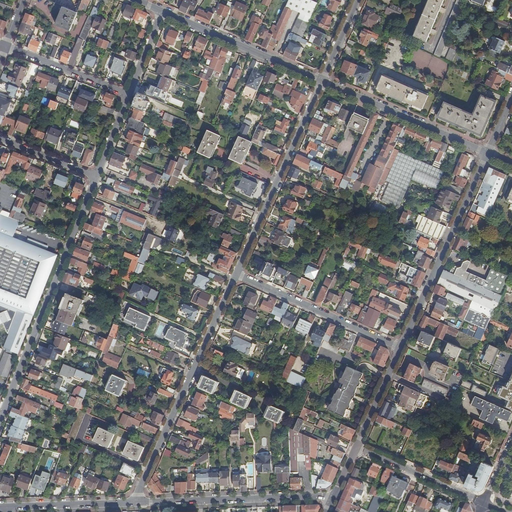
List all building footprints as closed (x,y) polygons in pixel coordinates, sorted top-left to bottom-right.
[(82,0),(78,11),(82,12),(85,4),(89,5),(90,0),(82,0)] [(183,0),(183,1),(179,10),(187,13),(189,8),(191,8),(195,10),(198,3),(191,0),(183,0)] [(303,37),(309,23),(316,7),(319,0),(288,0),(277,26),(267,48),(272,50),(276,40),(279,41),(293,11),(300,14),(292,33),(303,37)] [(342,1),(340,0),(331,0),(331,1),(328,8),(335,12),(339,5),(340,5),(342,1)] [(443,0),(428,0),(413,36),(426,42),(430,32),(431,29),(439,11),(441,8),(443,0)] [(457,0),(437,48),(443,50),(445,46),(446,44),(460,11),(462,7),(464,0),(457,0)] [(226,6),(219,3),(215,12),(227,17),(233,3),(228,2),(226,6)] [(237,2),(231,15),(239,19),(239,18),(243,19),(248,7),(237,2)] [(401,13),(403,10),(392,4),(390,8),(401,13)] [(130,6),(128,5),(123,15),(133,19),(137,10),(130,6)] [(77,13),(64,7),(56,25),(70,31),(78,13),(77,13)] [(95,7),(91,16),(96,18),(100,10),(95,7)] [(390,8),(388,7),(385,13),(389,15),(390,13),(399,17),(401,13),(390,8)] [(199,9),(195,17),(201,20),(210,23),(214,14),(209,12),(207,16),(203,15),(205,11),(199,9)] [(137,10),(133,19),(139,21),(141,16),(143,17),(147,19),(148,14),(143,12),(137,10)] [(372,13),(373,12),(368,10),(362,24),(368,27),(369,25),(374,27),(375,24),(376,24),(377,23),(378,22),(378,21),(378,19),(379,17),(374,14),(372,13)] [(25,17),(23,22),(36,27),(37,25),(33,23),(35,17),(26,14),(25,17)] [(91,16),(89,15),(79,39),(84,40),(86,41),(91,30),(96,18),(91,16)] [(330,25),(333,18),(325,15),(322,22),(320,26),(329,30),(331,26),(330,25)] [(255,23),(247,40),(252,42),(260,25),(260,26),(263,20),(259,19),(259,17),(257,16),(256,17),(253,16),(250,21),(253,23),(255,23)] [(503,24),(498,22),(487,17),(486,19),(488,20),(488,21),(492,23),(496,24),(498,26),(507,29),(507,28),(508,26),(503,24)] [(104,21),(96,18),(91,30),(93,31),(95,28),(98,29),(96,32),(101,35),(104,28),(102,27),(104,21)] [(23,22),(19,32),(25,34),(26,33),(28,33),(31,35),(32,31),(30,30),(31,28),(36,30),(36,27),(23,22)] [(253,23),(246,39),(247,40),(255,23),(253,23)] [(262,46),(267,48),(277,26),(273,25),(271,31),(272,31),(271,34),(268,33),(269,31),(264,28),(260,37),(265,39),(262,46)] [(113,26),(108,38),(113,40),(118,28),(113,26)] [(30,44),(28,48),(34,50),(37,52),(40,43),(34,41),(36,36),(35,36),(38,29),(38,28),(36,27),(36,30),(33,37),(30,44)] [(379,35),(365,28),(364,31),(363,31),(361,35),(363,36),(360,43),(367,46),(371,36),(377,39),(379,35)] [(139,37),(143,39),(147,31),(142,30),(139,37)] [(179,33),(170,30),(166,42),(174,45),(179,33)] [(191,33),(189,32),(185,40),(186,41),(186,42),(188,43),(188,41),(190,42),(194,34),(191,33)] [(59,36),(50,33),(47,41),(55,45),(59,36)] [(284,56),(295,61),(301,47),(290,42),(292,39),(297,42),(297,41),(306,44),(307,41),(302,38),(303,37),(292,33),(289,34),(285,42),(289,44),(284,56)] [(315,37),(313,42),(322,45),(324,41),(323,41),(324,37),(317,34),(315,37)] [(202,38),(200,37),(196,47),(203,50),(202,51),(201,51),(196,63),(199,64),(199,63),(204,52),(209,41),(202,38)] [(494,58),(498,59),(505,41),(495,37),(493,41),(492,41),(491,44),(492,44),(489,49),(490,49),(488,55),(494,58)] [(84,40),(79,39),(79,38),(77,44),(75,48),(73,54),(68,64),(73,66),(75,61),(84,40)] [(102,48),(105,41),(100,39),(98,44),(97,44),(96,45),(102,48)] [(169,47),(162,44),(163,43),(159,41),(157,47),(161,48),(168,51),(169,47)] [(446,44),(445,46),(451,48),(457,51),(461,52),(462,50),(449,44),(448,45),(446,44)] [(224,48),(219,45),(214,57),(219,59),(224,48)] [(168,51),(161,48),(156,60),(160,62),(168,65),(172,53),(168,51)] [(226,57),(229,50),(224,48),(219,59),(215,70),(221,73),(227,59),(226,57)] [(457,51),(451,48),(445,60),(452,63),(457,51)] [(62,62),(68,64),(73,54),(67,52),(68,51),(65,50),(61,61),(62,62)] [(123,52),(121,55),(123,56),(129,58),(135,61),(138,54),(128,50),(127,53),(123,52)] [(99,58),(88,54),(84,64),(94,69),(99,58)] [(125,70),(128,62),(114,56),(112,61),(115,62),(111,71),(115,72),(114,75),(119,77),(122,69),(125,70)] [(181,57),(180,56),(176,68),(180,70),(185,58),(184,58),(181,57)] [(210,68),(215,70),(219,59),(214,57),(210,68)] [(342,70),(354,75),(358,66),(346,61),(342,70)] [(171,66),(168,65),(160,62),(156,74),(164,77),(166,78),(171,66)] [(511,66),(511,68),(500,62),(498,63),(496,68),(511,74),(511,66)] [(10,79),(11,80),(16,82),(16,84),(20,86),(23,78),(27,69),(16,65),(15,69),(16,70),(14,75),(12,74),(10,79)] [(42,87),(47,89),(48,88),(52,78),(53,75),(49,74),(48,76),(41,73),(43,68),(40,66),(36,77),(37,77),(36,80),(43,83),(41,86),(42,87)] [(210,82),(215,70),(210,68),(204,66),(203,67),(204,68),(209,70),(207,76),(202,74),(200,78),(210,82)] [(371,71),(358,66),(354,75),(361,78),(360,81),(366,84),(371,71)] [(511,79),(511,74),(496,68),(495,67),(494,71),(493,71),(489,80),(488,80),(487,80),(485,83),(486,84),(498,90),(501,82),(503,83),(505,79),(504,78),(505,77),(511,79)] [(227,90),(232,92),(239,75),(240,75),(242,72),(241,71),(236,69),(232,77),(229,85),(227,90)] [(258,91),(264,77),(252,72),(247,86),(258,91)] [(277,76),(268,72),(264,82),(269,84),(270,82),(274,83),(277,76)] [(3,74),(1,80),(9,83),(11,80),(10,79),(5,78),(6,75),(3,74)] [(202,81),(198,91),(201,92),(205,94),(210,82),(200,78),(195,76),(194,78),(202,81)] [(429,95),(383,76),(377,89),(423,109),(429,95)] [(160,83),(158,88),(168,92),(171,86),(174,87),(176,82),(166,78),(164,77),(161,84),(160,83)] [(51,100),(56,102),(58,96),(59,92),(56,91),(60,81),(52,78),(48,88),(56,91),(53,94),(51,100)] [(81,82),(77,81),(73,91),(73,93),(72,94),(76,95),(81,82)] [(221,89),(226,92),(227,90),(229,85),(224,83),(221,89)] [(9,97),(15,99),(19,87),(11,84),(9,88),(8,88),(7,91),(11,93),(9,97)] [(285,94),(288,96),(291,90),(291,89),(292,86),(288,85),(287,86),(285,86),(284,88),(277,85),(275,90),(285,94)] [(58,96),(70,101),(72,94),(73,93),(61,88),(59,92),(58,96)] [(236,93),(235,93),(232,92),(227,90),(226,92),(226,94),(227,95),(225,101),(232,104),(232,102),(233,102),(236,93)] [(283,99),(285,94),(275,90),(273,95),(283,99)] [(293,98),(305,103),(308,97),(291,90),(288,96),(293,98)] [(201,92),(196,104),(201,105),(205,94),(201,92)] [(115,96),(107,93),(106,96),(104,95),(103,97),(105,98),(105,101),(106,101),(106,103),(107,103),(107,106),(111,107),(115,96)] [(146,97),(138,93),(135,101),(133,107),(145,112),(146,109),(148,109),(150,102),(145,100),(147,97),(146,97)] [(270,101),(271,99),(271,98),(262,94),(259,100),(267,104),(269,100),(270,101)] [(496,102),(482,96),(473,115),(445,103),(439,117),(481,135),(496,102)] [(41,104),(49,107),(51,100),(44,97),(41,104)] [(72,108),(73,109),(74,109),(75,108),(84,112),(88,102),(79,98),(76,104),(74,103),(72,108)] [(296,111),(300,113),(302,110),(305,103),(293,98),(291,103),(294,105),(293,107),(297,109),(296,111)] [(0,114),(10,118),(15,104),(0,99),(0,114)] [(49,107),(57,110),(59,103),(56,102),(51,100),(49,107)] [(339,114),(342,106),(338,105),(339,104),(338,103),(333,100),(332,102),(329,101),(326,107),(325,106),(323,110),(324,110),(324,111),(327,113),(328,112),(333,114),(333,115),(334,115),(335,114),(335,113),(339,114)] [(196,104),(194,103),(192,107),(196,109),(194,112),(179,105),(177,109),(196,117),(198,113),(201,105),(196,104)] [(115,111),(102,105),(100,110),(107,113),(107,112),(114,114),(115,111)] [(281,115),(282,111),(274,108),(268,105),(267,108),(275,112),(274,112),(281,115)] [(145,112),(133,107),(131,111),(135,112),(133,118),(141,122),(145,112)] [(353,114),(342,109),(339,118),(349,122),(353,114)] [(321,112),(317,111),(314,119),(321,122),(323,118),(319,116),(321,112)] [(376,114),(373,113),(369,122),(363,135),(350,165),(355,168),(360,156),(364,158),(364,157),(370,145),(366,144),(371,134),(373,129),(379,115),(376,114)] [(0,123),(2,118),(4,119),(2,125),(6,126),(8,122),(13,124),(17,125),(18,122),(10,118),(0,114),(0,123)] [(190,131),(193,125),(168,115),(166,121),(169,122),(190,131)] [(359,118),(354,115),(348,128),(353,131),(359,118)] [(17,125),(15,129),(26,133),(31,120),(20,116),(18,122),(17,125)] [(141,122),(133,118),(131,118),(128,127),(131,128),(130,130),(144,136),(147,128),(144,127),(145,123),(141,122)] [(369,122),(359,118),(353,131),(363,135),(369,122)] [(275,132),(285,137),(286,134),(285,133),(291,121),(285,119),(283,123),(278,121),(277,125),(278,125),(275,132)] [(306,136),(313,139),(321,143),(325,145),(326,143),(333,127),(321,122),(314,119),(310,127),(306,136)] [(405,126),(391,120),(385,133),(390,135),(376,166),(371,164),(370,167),(365,177),(359,175),(357,181),(363,184),(365,184),(376,190),(379,185),(385,169),(394,149),(398,142),(405,126)] [(248,127),(243,124),(240,132),(247,135),(251,126),(249,126),(248,127)] [(264,147),(281,156),(283,151),(268,144),(267,145),(260,142),(261,141),(259,140),(263,130),(264,127),(259,125),(252,142),(264,147)] [(78,137),(79,134),(80,132),(66,126),(64,132),(61,138),(65,140),(63,144),(67,146),(67,148),(73,151),(78,137)] [(411,129),(405,126),(398,142),(403,144),(405,143),(406,141),(405,139),(407,134),(415,137),(417,132),(411,129)] [(33,129),(31,134),(43,139),(45,134),(44,133),(45,131),(41,129),(40,132),(37,130),(37,128),(34,127),(33,129)] [(45,138),(59,144),(61,138),(64,132),(50,127),(45,138)] [(335,128),(333,127),(326,143),(338,149),(340,144),(330,140),(335,128)] [(144,136),(130,130),(128,136),(142,141),(144,136)] [(199,153),(211,158),(221,136),(208,131),(199,153)] [(423,134),(417,132),(415,137),(427,142),(426,144),(425,147),(427,148),(431,138),(423,134)] [(142,141),(128,136),(126,141),(134,144),(134,145),(140,147),(142,141)] [(242,164),(252,142),(245,139),(240,137),(230,159),(242,164)] [(437,141),(431,138),(427,148),(425,152),(429,153),(432,145),(437,147),(436,149),(440,150),(444,143),(437,141)] [(319,146),(321,143),(313,139),(312,142),(311,142),(306,152),(315,155),(317,151),(319,152),(321,146),(319,146)] [(448,145),(444,143),(440,150),(433,166),(439,169),(446,153),(445,153),(448,145)] [(134,145),(130,144),(126,153),(130,155),(131,154),(136,156),(140,148),(140,147),(134,145)] [(85,148),(77,145),(72,156),(75,157),(76,156),(81,158),(85,148)] [(88,150),(82,164),(89,167),(90,167),(93,165),(94,163),(91,162),(91,160),(90,160),(95,147),(89,145),(87,150),(88,150)] [(456,149),(450,146),(447,152),(450,153),(450,154),(453,155),(456,149)] [(274,164),(277,166),(279,161),(281,156),(264,147),(261,152),(263,153),(263,154),(276,160),(274,164)] [(398,151),(394,149),(385,169),(390,171),(398,151)] [(5,173),(9,175),(10,173),(11,172),(11,171),(11,170),(13,164),(16,165),(17,161),(24,164),(22,167),(29,170),(30,166),(33,158),(30,156),(29,159),(27,158),(27,157),(13,152),(5,173)] [(399,152),(390,172),(411,181),(412,180),(420,161),(399,152)] [(1,160),(0,162),(0,181),(1,182),(5,173),(0,170),(0,167),(3,160),(6,162),(6,160),(7,161),(10,155),(5,153),(2,160),(1,160)] [(126,157),(114,153),(110,164),(121,169),(126,157)] [(309,166),(321,171),(323,166),(298,155),(297,158),(294,164),(307,170),(309,166)] [(468,180),(471,173),(463,169),(468,157),(463,155),(454,175),(468,180)] [(370,160),(364,157),(364,158),(360,156),(355,168),(361,170),(359,175),(365,177),(370,167),(368,166),(370,160)] [(176,162),(172,161),(170,166),(167,174),(173,176),(178,163),(176,162)] [(444,172),(420,161),(412,180),(436,190),(444,172)] [(179,178),(181,180),(182,177),(179,175),(183,165),(178,163),(173,176),(179,178)] [(162,179),(164,173),(142,164),(139,171),(149,175),(147,181),(158,186),(160,183),(161,181),(160,181),(161,178),(162,179)] [(355,168),(350,165),(345,176),(357,181),(359,175),(353,173),(355,168)] [(29,170),(26,177),(39,182),(44,171),(30,166),(29,170)] [(290,173),(288,176),(297,180),(301,171),(292,167),(290,173)] [(340,187),(345,176),(329,169),(326,167),(324,172),(338,179),(335,185),(340,187)] [(506,175),(489,168),(479,191),(470,212),(481,216),(489,220),(495,205),(493,204),(506,175)] [(390,171),(385,169),(379,185),(382,186),(383,184),(384,185),(390,171)] [(129,178),(136,181),(138,174),(132,171),(129,178)] [(217,173),(212,171),(211,174),(208,172),(205,177),(208,178),(205,184),(212,187),(215,181),(214,181),(217,173)] [(246,195),(252,197),(254,192),(256,189),(255,189),(256,188),(257,188),(259,184),(249,180),(251,176),(242,172),(240,176),(243,177),(239,187),(248,191),(246,195)] [(411,181),(390,172),(386,182),(407,191),(411,181)] [(167,174),(164,173),(162,179),(170,182),(173,176),(167,174)] [(463,190),(468,180),(454,175),(453,174),(451,178),(453,179),(452,183),(459,186),(458,188),(463,190)] [(69,179),(58,175),(55,183),(65,187),(69,179)] [(170,182),(169,185),(175,188),(179,178),(173,176),(170,182)] [(357,181),(345,176),(340,187),(346,190),(348,185),(349,182),(355,185),(353,189),(359,192),(361,188),(363,184),(357,181)] [(135,188),(117,181),(116,183),(114,182),(113,186),(114,186),(114,188),(133,195),(135,188)] [(83,190),(85,186),(77,183),(74,192),(75,192),(81,195),(83,190)] [(461,196),(463,191),(457,189),(457,187),(446,183),(442,190),(446,192),(447,190),(461,196)] [(427,188),(421,185),(418,192),(424,194),(427,188)] [(300,188),(296,186),(295,190),(294,189),(292,193),(304,198),(306,194),(305,194),(307,189),(301,186),(300,188)] [(37,189),(34,195),(48,201),(51,192),(46,190),(45,192),(37,189)] [(116,193),(107,189),(104,196),(113,200),(116,193)] [(21,190),(14,206),(21,208),(27,192),(21,190)] [(158,197),(164,199),(166,192),(161,190),(158,197)] [(458,201),(461,196),(447,190),(446,192),(442,190),(441,194),(457,201),(458,201)] [(79,202),(81,195),(75,192),(73,196),(77,198),(76,201),(79,202)] [(150,194),(148,199),(155,202),(150,215),(156,218),(157,217),(158,212),(162,204),(164,199),(158,197),(150,194)] [(457,201),(441,194),(436,203),(452,210),(453,210),(454,209),(454,208),(457,201)] [(46,205),(37,201),(31,213),(41,217),(46,205)] [(297,204),(289,201),(287,204),(284,210),(293,214),(297,204)] [(64,207),(75,212),(77,207),(66,202),(64,207)] [(105,206),(95,202),(93,207),(91,211),(98,214),(105,217),(107,212),(104,211),(105,206)] [(228,216),(240,222),(242,217),(241,216),(244,207),(232,202),(230,208),(230,211),(228,216)] [(120,213),(116,221),(142,232),(147,220),(112,206),(111,209),(120,213)] [(440,217),(443,212),(432,207),(427,218),(439,224),(441,219),(439,218),(440,217)] [(209,224),(218,229),(224,215),(210,208),(207,213),(213,215),(209,224)] [(4,348),(18,354),(22,345),(57,256),(13,238),(16,230),(20,221),(14,219),(10,217),(9,217),(10,214),(2,210),(0,209),(0,291),(4,293),(3,295),(0,293),(0,324),(4,323),(6,329),(8,334),(17,312),(0,305),(0,304),(18,312),(9,336),(4,348)] [(412,212),(405,209),(400,222),(404,224),(407,217),(409,214),(411,215),(412,212)] [(11,214),(10,217),(14,219),(20,221),(36,227),(37,225),(25,219),(26,215),(13,210),(11,214)] [(481,216),(470,212),(465,223),(462,230),(468,232),(474,220),(478,222),(481,216)] [(107,218),(105,217),(98,214),(93,226),(102,230),(104,224),(107,218)] [(444,233),(447,227),(439,224),(427,218),(419,215),(417,222),(419,223),(416,230),(424,233),(431,237),(436,239),(441,241),(441,239),(444,233)] [(278,228),(291,234),(294,228),(292,227),(295,221),(284,216),(278,228)] [(93,226),(86,223),(84,228),(93,232),(91,235),(83,231),(82,235),(86,237),(95,240),(102,243),(104,238),(101,237),(103,230),(102,230),(93,226)] [(180,232),(171,228),(166,238),(175,242),(180,232)] [(230,234),(241,239),(243,235),(232,230),(230,234)] [(272,241),(261,236),(260,239),(268,243),(271,244),(271,242),(274,243),(274,244),(274,243),(280,246),(281,247),(281,246),(282,247),(282,246),(288,248),(289,245),(290,246),(291,242),(292,239),(286,236),(287,235),(277,231),(272,241)] [(233,238),(222,233),(221,237),(225,239),(222,245),(229,248),(233,238)] [(431,237),(424,233),(422,237),(418,245),(420,246),(418,250),(425,253),(434,257),(436,252),(427,248),(430,241),(429,241),(431,237)] [(167,242),(155,237),(149,234),(149,235),(148,237),(144,247),(144,248),(149,250),(150,248),(154,249),(154,248),(156,248),(161,245),(163,246),(167,243),(167,242)] [(465,238),(460,235),(457,242),(454,249),(461,252),(463,247),(465,248),(466,246),(473,245),(481,248),(482,245),(467,238),(465,238)] [(84,244),(79,242),(77,246),(82,248),(83,245),(91,248),(95,240),(86,237),(84,244)] [(362,246),(353,242),(351,241),(343,257),(345,258),(345,256),(346,256),(350,248),(354,250),(355,247),(360,250),(362,246)] [(218,264),(230,270),(234,261),(237,254),(230,250),(215,244),(213,243),(211,247),(227,254),(226,257),(228,258),(226,262),(220,259),(218,264)] [(368,249),(362,246),(360,250),(358,256),(364,258),(368,249)] [(85,251),(77,248),(74,255),(87,261),(90,253),(85,251)] [(149,250),(144,248),(140,258),(138,262),(144,264),(150,251),(149,250)] [(327,254),(328,251),(325,249),(318,265),(318,266),(324,253),(327,254)] [(425,253),(418,250),(413,262),(420,264),(419,266),(423,268),(423,266),(428,269),(430,265),(432,259),(428,257),(429,256),(424,254),(425,253)] [(261,278),(263,274),(268,262),(260,259),(262,255),(254,251),(253,255),(257,257),(255,262),(261,265),(256,276),(261,278)] [(140,258),(125,253),(124,256),(133,260),(127,274),(113,269),(111,274),(130,282),(133,276),(138,262),(140,258)] [(321,267),(327,254),(324,253),(318,266),(321,267)] [(395,260),(385,256),(381,254),(380,258),(379,259),(382,261),(381,263),(389,265),(392,266),(395,260)] [(89,265),(73,258),(71,263),(81,267),(86,269),(87,266),(89,267),(89,265)] [(509,273),(492,266),(486,280),(466,272),(470,262),(467,261),(464,262),(461,269),(458,268),(452,270),(450,273),(502,296),(507,284),(511,274),(509,273)] [(212,267),(228,274),(230,270),(218,264),(214,263),(214,262),(212,267)] [(272,268),(274,265),(268,262),(263,274),(271,277),(275,269),(272,268)] [(344,262),(342,267),(350,270),(352,265),(344,262)] [(401,268),(397,278),(420,288),(423,280),(426,274),(403,263),(400,268),(401,268)] [(315,279),(321,267),(318,266),(318,265),(315,264),(314,268),(309,266),(305,275),(315,279)] [(86,269),(81,267),(78,274),(82,276),(83,276),(86,269)] [(290,275),(291,272),(279,267),(277,272),(289,277),(290,275)] [(450,273),(444,270),(439,281),(437,285),(443,288),(470,299),(472,300),(471,304),(469,308),(469,309),(491,318),(493,319),(499,304),(502,296),(450,273)] [(75,276),(67,273),(65,277),(63,282),(77,287),(81,278),(75,276)] [(193,286),(205,291),(207,286),(206,286),(207,282),(208,283),(211,278),(208,277),(199,273),(193,286)] [(211,278),(224,283),(225,280),(210,273),(208,277),(211,278)] [(389,281),(391,278),(381,274),(378,280),(390,285),(389,288),(394,291),(393,294),(397,296),(397,297),(404,300),(409,289),(402,286),(401,287),(389,281)] [(298,279),(290,275),(289,277),(285,286),(293,290),(298,279)] [(339,277),(335,275),(333,280),(332,281),(325,298),(327,298),(325,304),(329,306),(332,300),(337,303),(340,297),(339,296),(337,296),(338,295),(337,294),(336,295),(331,293),(332,291),(333,291),(339,277)] [(302,297),(306,299),(314,283),(302,277),(300,282),(308,286),(302,297)] [(351,280),(346,278),(343,284),(344,284),(340,294),(344,296),(346,291),(350,281),(351,280)] [(325,298),(332,281),(327,279),(316,303),(321,306),(323,303),(325,298)] [(149,295),(148,297),(155,300),(159,292),(143,285),(142,286),(135,283),(132,290),(135,292),(136,293),(139,295),(141,294),(144,296),(145,294),(149,295)] [(443,288),(437,285),(435,290),(434,293),(464,306),(469,308),(471,304),(468,303),(468,305),(464,303),(465,301),(445,292),(444,294),(443,294),(444,292),(441,291),(443,288)] [(146,302),(148,297),(149,295),(145,294),(144,296),(141,294),(139,295),(136,293),(135,292),(132,290),(130,295),(146,302)] [(192,302),(198,305),(199,304),(207,307),(211,297),(198,291),(197,294),(196,294),(192,302)] [(346,291),(344,296),(340,304),(336,312),(340,314),(344,307),(345,307),(347,301),(349,298),(351,299),(353,294),(346,291)] [(247,307),(253,310),(259,296),(250,292),(244,304),(248,305),(247,307)] [(66,298),(62,308),(77,314),(78,315),(82,304),(83,304),(85,300),(67,293),(65,297),(66,298)] [(387,315),(397,320),(400,313),(391,308),(392,306),(370,296),(366,305),(381,312),(387,315)] [(260,309),(272,314),(275,306),(278,300),(273,297),(270,305),(263,302),(260,309)] [(440,298),(436,307),(444,311),(448,302),(440,298)] [(287,311),(290,305),(284,302),(281,309),(278,308),(275,315),(283,319),(287,311)] [(200,310),(184,303),(181,311),(189,315),(187,319),(195,322),(200,310)] [(361,308),(353,304),(350,310),(358,313),(361,308)] [(381,312),(366,305),(365,308),(364,309),(363,309),(357,322),(365,325),(374,329),(375,327),(375,326),(375,325),(379,317),(380,317),(381,315),(381,313),(381,312)] [(464,320),(469,309),(469,308),(464,306),(458,318),(464,320)] [(444,311),(436,307),(432,316),(440,320),(444,311)] [(77,314),(62,308),(57,320),(69,324),(73,326),(77,314)] [(148,323),(151,317),(131,308),(127,318),(133,321),(135,321),(139,322),(140,324),(138,328),(145,331),(147,327),(146,326),(148,323)] [(246,314),(243,320),(252,324),(253,324),(258,314),(248,309),(247,310),(244,308),(242,312),(246,314)] [(489,322),(491,318),(469,309),(464,320),(480,327),(486,330),(489,322)] [(293,327),(297,318),(297,317),(293,316),(292,316),(290,315),(291,313),(287,311),(283,319),(282,322),(288,325),(288,326),(292,328),(293,327)] [(307,337),(316,317),(311,314),(308,322),(300,319),(295,331),(303,334),(302,335),(307,337)] [(441,323),(425,316),(422,322),(419,329),(422,331),(424,332),(427,324),(428,322),(439,327),(438,329),(437,333),(435,337),(442,340),(444,336),(445,337),(446,332),(457,337),(458,334),(463,336),(464,333),(442,323),(441,323)] [(243,320),(240,318),(237,325),(236,325),(233,329),(237,331),(246,335),(252,324),(243,320)] [(397,322),(388,318),(385,327),(393,331),(397,322)] [(511,327),(494,319),(492,323),(499,326),(499,328),(501,329),(502,328),(508,330),(511,331),(511,327)] [(57,320),(52,330),(65,335),(69,324),(57,320)] [(114,324),(112,328),(109,336),(114,338),(116,333),(115,333),(118,325),(116,325),(114,324)] [(329,342),(336,326),(331,324),(327,333),(324,340),(329,342)] [(187,339),(189,334),(170,326),(166,335),(166,336),(167,337),(177,341),(177,342),(177,343),(176,345),(185,349),(189,340),(187,339)] [(322,343),(324,340),(327,333),(320,330),(320,329),(317,327),(316,328),(311,338),(322,343)] [(486,330),(480,327),(475,338),(481,341),(486,330)] [(490,331),(486,330),(481,341),(485,343),(490,331)] [(247,340),(249,336),(246,335),(237,331),(230,347),(247,355),(250,349),(252,350),(255,344),(247,340)] [(424,332),(422,331),(419,338),(418,337),(417,340),(418,341),(416,344),(429,350),(435,337),(424,332)] [(70,338),(58,334),(58,335),(57,334),(55,338),(56,339),(54,346),(59,348),(65,350),(70,338)] [(353,344),(357,335),(354,334),(349,345),(351,346),(352,343),(353,344)] [(103,350),(103,351),(103,352),(106,354),(103,362),(117,368),(121,358),(108,352),(114,338),(109,336),(108,339),(105,345),(103,350)] [(373,342),(361,337),(357,345),(373,352),(375,346),(377,347),(378,344),(373,342)] [(152,346),(162,351),(164,346),(151,341),(149,345),(152,346)] [(339,348),(324,341),(322,346),(337,353),(339,348)] [(99,348),(103,350),(105,345),(98,342),(97,344),(100,345),(99,348)] [(461,348),(449,343),(446,349),(444,349),(443,352),(444,352),(443,356),(455,362),(461,348)] [(41,352),(40,354),(48,357),(52,347),(44,344),(41,352)] [(499,349),(491,345),(483,362),(487,364),(488,362),(492,364),(499,349)] [(388,349),(381,346),(379,351),(377,355),(375,360),(367,356),(366,359),(384,367),(390,354),(388,349)] [(141,350),(159,359),(161,354),(152,350),(151,352),(145,349),(146,348),(143,347),(141,350)] [(224,353),(211,348),(209,351),(222,357),(224,353)] [(165,361),(175,366),(179,356),(169,351),(165,361)] [(16,356),(4,352),(0,363),(0,374),(8,378),(16,356)] [(40,354),(37,362),(46,365),(49,357),(48,357),(40,354)] [(291,372),(297,358),(292,356),(281,379),(287,381),(291,372)] [(237,370),(238,367),(238,366),(234,364),(235,363),(230,361),(228,366),(227,366),(225,371),(237,377),(239,371),(237,370)] [(449,367),(436,361),(430,373),(438,376),(438,379),(440,380),(440,381),(441,381),(441,380),(443,381),(449,367)] [(64,363),(60,373),(68,376),(69,374),(75,376),(75,377),(81,379),(82,377),(91,381),(93,375),(64,363)] [(410,363),(404,378),(414,382),(418,373),(420,374),(423,369),(410,363)] [(174,372),(162,367),(160,372),(165,375),(162,381),(170,385),(172,380),(171,380),(174,372)] [(245,370),(238,367),(237,370),(239,371),(237,377),(241,378),(245,370)] [(361,373),(349,367),(346,373),(345,372),(342,378),(343,378),(341,383),(341,384),(340,384),(339,386),(340,386),(339,389),(338,388),(336,393),(337,393),(334,400),(333,400),(331,404),(332,404),(330,410),(343,416),(344,413),(346,412),(349,404),(350,405),(353,399),(352,398),(355,391),(356,392),(359,386),(357,385),(361,378),(360,376),(361,373)] [(31,374),(30,377),(38,380),(39,376),(42,377),(43,373),(33,369),(32,371),(31,374)] [(302,388),(306,378),(291,372),(287,381),(302,388)] [(114,374),(106,390),(120,396),(127,381),(114,374)] [(495,392),(499,385),(489,381),(491,377),(485,375),(481,384),(486,387),(486,388),(495,392)] [(204,376),(199,387),(213,394),(218,382),(204,376)] [(64,379),(59,377),(56,384),(55,387),(60,389),(64,379)] [(29,380),(25,378),(24,380),(21,387),(51,399),(56,401),(58,397),(28,384),(29,380)] [(422,386),(446,397),(449,390),(425,379),(422,386)] [(477,386),(464,380),(461,386),(485,397),(487,392),(477,388),(477,386)] [(403,394),(397,405),(400,406),(407,409),(415,413),(418,407),(422,409),(427,396),(419,393),(419,391),(418,390),(417,390),(413,388),(413,390),(410,389),(400,384),(398,389),(400,390),(400,392),(403,394)] [(75,389),(73,394),(79,397),(82,388),(78,387),(75,389)] [(85,396),(87,390),(82,388),(79,397),(84,399),(85,396)] [(232,402),(246,408),(251,396),(237,390),(232,402)] [(148,401),(155,404),(159,395),(152,392),(148,401)] [(198,393),(197,394),(196,397),(204,401),(205,401),(207,397),(198,393)] [(42,405),(18,395),(16,399),(24,402),(35,406),(41,409),(42,405)] [(84,399),(79,397),(78,399),(73,397),(70,405),(75,407),(75,406),(79,408),(78,409),(80,410),(82,404),(84,399)] [(204,401),(196,397),(192,405),(201,408),(200,409),(204,411),(205,407),(202,406),(204,401)] [(295,405),(294,407),(302,411),(304,407),(308,398),(305,397),(300,407),(295,405)] [(451,409),(455,400),(446,397),(443,405),(449,408),(451,409)] [(511,413),(511,412),(476,397),(472,405),(484,410),(481,418),(494,423),(497,416),(508,421),(511,413)] [(65,405),(56,401),(51,399),(50,403),(62,408),(63,406),(64,407),(65,405)] [(21,410),(13,407),(12,411),(24,416),(26,411),(28,412),(29,410),(33,412),(35,406),(24,402),(21,410)] [(232,407),(220,402),(219,405),(220,405),(220,406),(230,411),(232,407)] [(390,404),(385,402),(382,408),(379,416),(390,421),(391,420),(395,422),(396,419),(395,419),(395,420),(392,418),(392,417),(393,418),(397,409),(396,408),(396,407),(396,406),(393,405),(392,406),(389,405),(390,404)] [(277,423),(279,424),(284,411),(270,405),(265,417),(274,421),(277,423)] [(200,412),(201,411),(190,406),(185,416),(195,420),(196,419),(197,419),(198,417),(197,416),(199,412),(200,412)] [(304,407),(302,411),(299,418),(304,419),(307,411),(311,413),(312,410),(304,407)] [(233,415),(221,409),(219,413),(224,415),(223,416),(225,417),(225,419),(227,420),(229,417),(231,418),(233,415)] [(80,410),(79,411),(74,422),(70,434),(68,437),(73,439),(75,440),(87,413),(86,413),(82,411),(80,410)] [(24,416),(12,411),(10,415),(17,418),(14,425),(21,428),(26,417),(24,416)] [(141,421),(143,422),(145,417),(137,414),(137,412),(133,411),(130,416),(141,421)] [(399,424),(403,426),(406,419),(404,418),(406,414),(400,412),(395,423),(397,424),(399,424)] [(248,421),(255,421),(255,417),(255,413),(248,414),(243,418),(239,423),(240,428),(245,428),(245,425),(248,421)] [(138,426),(141,421),(130,416),(124,414),(120,422),(131,427),(132,423),(138,426)] [(152,422),(160,426),(161,422),(164,416),(160,414),(159,415),(157,414),(155,414),(152,422)] [(379,416),(377,421),(393,428),(395,423),(390,421),(379,416)] [(304,420),(299,418),(294,430),(299,432),(304,420)] [(481,428),(483,424),(475,420),(473,424),(477,426),(476,427),(479,429),(480,427),(481,428)] [(184,421),(181,427),(191,432),(195,434),(197,430),(190,426),(190,424),(184,421)] [(346,426),(338,422),(337,425),(341,427),(340,428),(342,429),(354,434),(355,432),(356,430),(348,427),(346,426)] [(142,428),(156,434),(158,429),(144,423),(142,428)] [(21,428),(14,425),(12,425),(11,428),(10,428),(9,432),(8,436),(11,437),(9,440),(14,442),(20,443),(21,443),(26,430),(21,428)] [(94,441),(109,447),(115,434),(100,427),(94,441)] [(403,433),(410,436),(412,431),(408,428),(406,427),(403,433)] [(299,432),(294,430),(289,428),(290,461),(298,460),(298,450),(305,449),(304,435),(299,432)] [(354,434),(342,429),(340,433),(343,435),(342,436),(352,440),(353,438),(354,434)] [(240,445),(240,439),(240,430),(233,431),(233,432),(232,432),(232,434),(231,434),(231,440),(237,440),(237,449),(240,448),(240,445)] [(199,449),(204,437),(195,434),(191,432),(189,437),(197,440),(194,447),(199,449)] [(138,436),(152,443),(154,439),(140,433),(138,436)] [(340,438),(329,433),(328,437),(330,438),(328,443),(336,447),(340,438)] [(492,439),(480,434),(478,439),(477,442),(477,441),(474,448),(480,450),(480,449),(485,451),(488,444),(489,444),(490,444),(491,444),(493,440),(492,439)] [(326,441),(313,435),(312,436),(311,438),(318,441),(324,444),(326,441)] [(170,441),(180,445),(189,449),(192,442),(188,441),(187,443),(172,436),(171,438),(170,441)] [(311,438),(310,437),(311,457),(316,459),(318,441),(311,438)] [(436,462),(443,448),(440,447),(439,450),(438,450),(441,444),(431,439),(424,456),(425,457),(433,461),(436,462)] [(460,452),(464,454),(470,442),(464,439),(459,451),(460,452)] [(130,441),(124,454),(138,460),(144,447),(130,441)] [(421,446),(411,441),(407,450),(418,454),(421,446)] [(0,462),(5,465),(10,452),(12,449),(12,447),(4,443),(2,447),(5,449),(2,458),(0,457),(0,462)] [(31,446),(21,443),(20,443),(18,448),(29,451),(31,446)] [(200,458),(203,455),(195,451),(194,452),(189,449),(180,445),(177,451),(188,457),(190,454),(197,457),(197,456),(200,458)] [(339,450),(330,446),(327,451),(335,455),(332,462),(340,466),(342,461),(346,453),(339,450)] [(489,479),(494,467),(487,463),(464,454),(460,452),(458,457),(470,462),(469,464),(477,467),(478,468),(480,469),(477,476),(477,477),(479,478),(479,479),(479,480),(473,478),(475,474),(471,472),(465,485),(476,490),(478,491),(480,491),(482,490),(483,489),(484,488),(485,486),(489,479)] [(256,457),(257,471),(258,471),(268,470),(271,470),(270,462),(271,461),(271,456),(260,456),(260,457),(256,457)] [(433,461),(425,457),(422,461),(431,465),(433,461)] [(298,460),(290,461),(291,467),(291,474),(294,474),(294,472),(299,472),(298,460)] [(438,467),(451,472),(454,465),(451,464),(441,460),(438,467)] [(448,478),(462,484),(465,477),(462,476),(461,477),(456,474),(459,467),(456,466),(458,462),(456,461),(456,462),(455,464),(454,465),(451,472),(448,478)] [(376,479),(382,467),(374,463),(369,475),(376,479)] [(126,468),(124,473),(131,476),(135,468),(127,465),(126,468)] [(318,476),(312,475),(312,488),(327,488),(332,484),(335,476),(339,469),(330,465),(325,474),(324,474),(322,478),(318,477),(318,476)] [(87,478),(85,484),(86,485),(88,486),(89,485),(96,488),(100,479),(94,476),(96,472),(91,470),(90,471),(87,478)] [(389,485),(394,473),(387,470),(382,482),(389,485)] [(55,471),(52,479),(56,481),(56,482),(62,484),(62,482),(66,483),(69,475),(55,471)] [(221,485),(231,485),(231,471),(220,471),(220,472),(221,483),(221,485)] [(221,483),(220,472),(210,472),(210,473),(210,482),(210,483),(221,483)] [(289,482),(289,475),(289,472),(278,473),(278,482),(287,482),(288,489),(291,489),(291,482),(289,482)] [(210,473),(197,473),(197,483),(210,482),(210,473)] [(20,474),(16,485),(28,490),(32,479),(20,474)] [(125,488),(129,478),(120,474),(115,485),(118,487),(119,486),(125,488)] [(155,493),(163,493),(160,490),(164,487),(161,483),(155,474),(149,486),(155,493)] [(1,475),(0,477),(0,488),(10,492),(14,479),(1,475)] [(48,479),(37,475),(32,487),(42,490),(43,487),(45,487),(47,483),(47,482),(48,479)] [(234,486),(241,486),(241,476),(234,476),(234,478),(232,478),(232,482),(234,482),(234,486)] [(404,499),(411,484),(395,476),(388,492),(404,499)] [(74,477),(70,485),(78,489),(80,483),(81,480),(74,477)] [(298,489),(301,489),(301,478),(291,478),(291,482),(291,489),(298,489)] [(100,480),(98,488),(107,491),(110,482),(100,480)] [(365,486),(350,480),(348,485),(358,489),(364,492),(365,487),(364,487),(365,486)] [(176,493),(187,492),(187,483),(176,483),(176,493)] [(358,489),(348,485),(346,490),(341,500),(353,505),(354,502),(351,500),(355,490),(357,491),(358,489)] [(376,497),(377,497),(380,490),(373,487),(369,494),(376,497)] [(417,506),(420,498),(413,495),(412,494),(408,505),(413,507),(414,504),(417,506)] [(377,511),(382,500),(381,499),(377,497),(376,497),(369,511),(377,511)] [(432,503),(420,498),(417,506),(415,509),(421,511),(424,511),(426,510),(429,511),(432,503)] [(439,499),(438,499),(434,507),(435,507),(435,508),(441,511),(442,509),(449,511),(450,511),(453,505),(439,499)] [(353,505),(341,500),(339,505),(337,509),(343,511),(349,511),(350,509),(356,511),(358,507),(353,505)]
